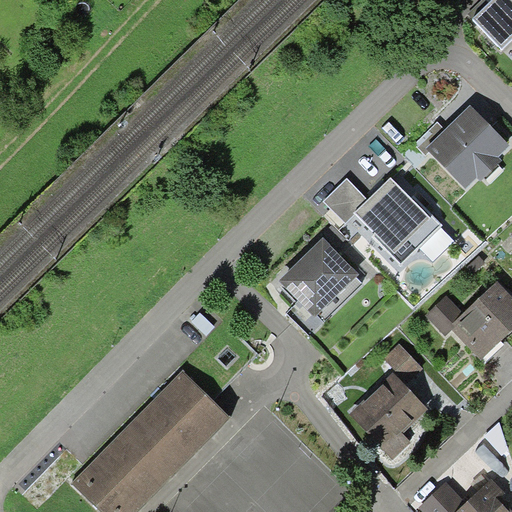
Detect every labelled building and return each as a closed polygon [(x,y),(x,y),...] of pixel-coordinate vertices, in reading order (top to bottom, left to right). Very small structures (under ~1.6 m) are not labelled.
[(495,0),(474,20),(502,50),(511,40),(511,0),(495,0)] [(446,132),(426,153),(465,192),(477,180),(481,184),(502,164),(497,158),(508,147),(470,109),(446,132)] [(426,153),(446,132),(437,123),(414,146),(423,155),(426,153)] [(344,225),(356,214),(369,203),(348,180),(323,202),(344,225)] [(356,214),(377,235),(374,238),(400,264),(441,224),(414,196),(410,200),(391,180),(378,193),(369,203),(356,214)] [(311,252),(278,284),(314,320),(359,276),(323,240),(311,252)] [(481,360),(511,331),(511,298),(498,284),(464,315),(449,299),(427,318),(445,337),(453,329),(481,360)] [(382,360),(406,385),(424,369),(399,344),(382,360)] [(182,373),(71,486),(97,511),(139,511),(230,420),(182,373)] [(384,386),(351,419),(393,461),(412,443),(405,436),(429,411),(394,376),(384,386)] [(509,511),(499,502),(507,495),(492,479),(467,503),(447,482),(417,510),(419,511),(509,511)]
